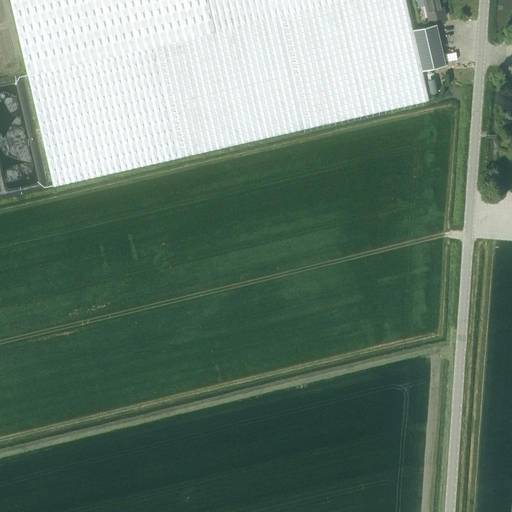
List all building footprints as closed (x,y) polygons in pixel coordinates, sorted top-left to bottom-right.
[(10,0),(28,75),(154,46),(216,31),(209,0),(10,0)] [(351,0),(216,31),(154,46),(179,157),(429,100),(422,70),(413,29),(405,0),(351,0)] [(209,0),(216,31),(351,0),(209,0)] [(441,0),(423,0),(428,20),(446,16),(441,0)] [(437,24),(413,29),(422,70),(446,64),(437,24)] [(28,75),(53,186),(179,157),(154,46),(28,75)]
